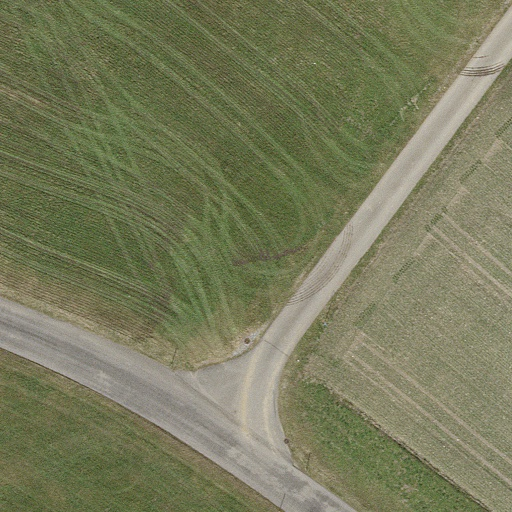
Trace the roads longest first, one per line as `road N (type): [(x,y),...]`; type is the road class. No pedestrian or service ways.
road 1 (track): [(221,433),(511,47)]
road 2 (residential): [(0,331),(221,433),(324,511)]
